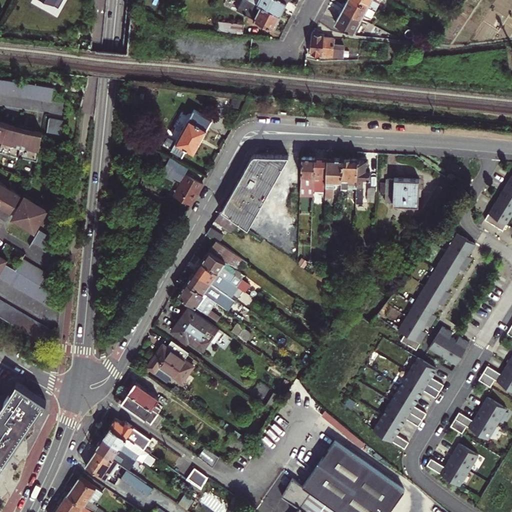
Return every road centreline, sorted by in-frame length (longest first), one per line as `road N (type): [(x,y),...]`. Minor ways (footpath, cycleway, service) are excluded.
road 1 (residential): [(497,145),(252,133),(109,375),(76,386)]
road 2 (secondary): [(116,0),(76,386)]
road 3 (residential): [(511,288),(412,453),(417,476),(465,511)]
road 4 (residential): [(497,145),(465,218),(476,235),(511,254)]
road 5 (secondary): [(76,386),(28,511)]
